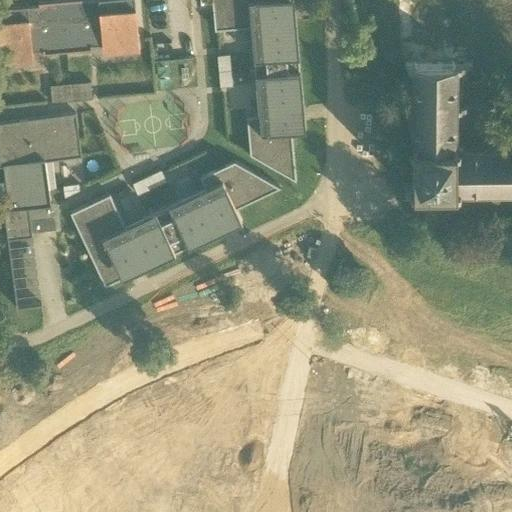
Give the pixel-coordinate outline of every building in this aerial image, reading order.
[(28,3),(18,4),(0,5),(0,57),(32,54),(32,51),(43,50),(43,53),(67,51),(62,0),(38,2),(39,5),(28,6),(28,3)] [(96,0),(87,1),(87,0),(62,0),(67,51),(92,49),(91,45),(102,45),(102,48),(139,44),(134,0),(96,0)] [(212,0),(213,6),(215,30),(251,26),(254,68),(299,64),(293,0),(212,0)] [(224,83),(232,82),(231,53),(220,54),(220,64),(223,64),(224,83)] [(250,154),(269,165),(296,180),(292,131),(305,130),(299,64),(254,68),(259,115),(247,116),(250,154)] [(511,101),(467,102),(467,67),(411,67),(412,102),(405,102),(405,107),(411,107),(411,115),(408,116),(408,134),(411,134),(412,143),(405,143),(405,147),(410,147),(410,158),(410,161),(411,161),(412,183),(405,183),(405,188),(412,187),(412,194),(416,194),(416,187),(438,187),(438,189),(452,189),(452,194),(457,194),(457,187),(492,187),(492,194),(497,194),(497,187),(505,187),(506,190),(511,190),(511,101)] [(52,83),(53,98),(93,97),(93,82),(52,83)] [(0,122),(0,144),(5,180),(0,180),(0,183),(7,239),(33,236),(32,231),(56,228),(53,204),(51,204),(45,160),(82,155),(76,112),(0,122)] [(162,208),(181,249),(242,221),(236,208),(280,187),(234,161),(201,177),(206,188),(162,208)] [(105,285),(129,274),(181,249),(162,208),(125,226),(110,194),(70,212),(105,285)] [(264,422),(273,375),(250,371),(247,386),(232,383),(226,415),(264,422)] [(155,407),(176,450),(210,434),(196,404),(181,410),(175,397),(155,407)] [(176,450),(155,407),(134,417),(141,430),(128,437),(142,467),(176,450)] [(115,486),(124,479),(113,462),(103,469),(88,446),(67,461),(82,483),(90,495),(111,480),(115,486)] [(262,459),(252,457),(250,466),(260,469),(262,459)] [(67,461),(46,475),(61,497),(50,504),(55,511),(71,511),(69,509),(90,495),(82,483),(67,461)] [(189,477),(193,486),(203,481),(198,472),(189,477)]
